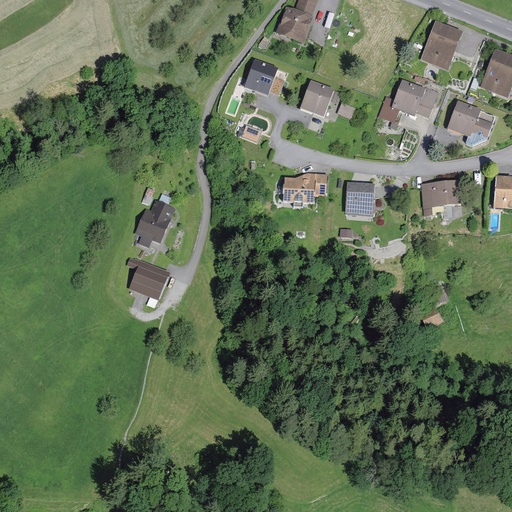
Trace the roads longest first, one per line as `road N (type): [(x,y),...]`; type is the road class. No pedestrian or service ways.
road 1 (residential): [(511,153),(418,169),(327,163),(280,150)]
road 2 (track): [(140,314),(118,301),(112,280),(138,198)]
